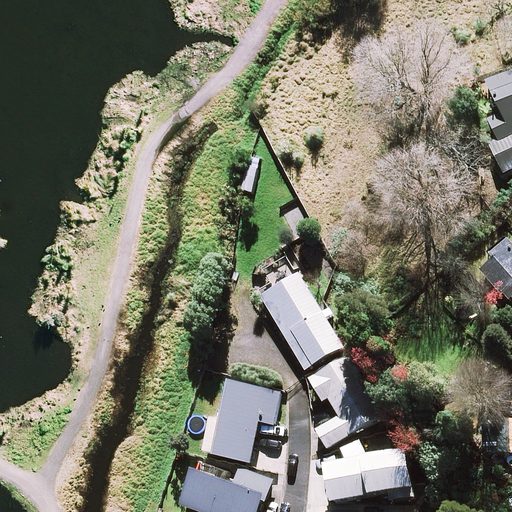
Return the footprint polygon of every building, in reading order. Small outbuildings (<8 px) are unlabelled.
[(511,77),(489,89),(504,119),(490,126),(498,144),(490,148),(504,177),(511,172),(511,77)] [(511,245),(506,240),(492,254),(499,260),(481,277),(502,299),(507,295),(511,300),(511,245)] [(345,350),(291,260),(268,273),(277,288),(262,297),(307,373),(345,350)] [(386,417),(352,359),(312,383),(325,405),(331,402),(340,417),(317,431),(329,451),(386,417)] [(283,396),(232,386),(224,425),(213,423),(206,457),(253,467),(262,425),(276,428),(283,396)] [(385,456),(326,470),(336,510),(417,490),(403,433),(381,438),(385,456)] [(261,511),(272,482),(242,471),(236,488),(196,474),(184,509),(192,511),(261,511)]
